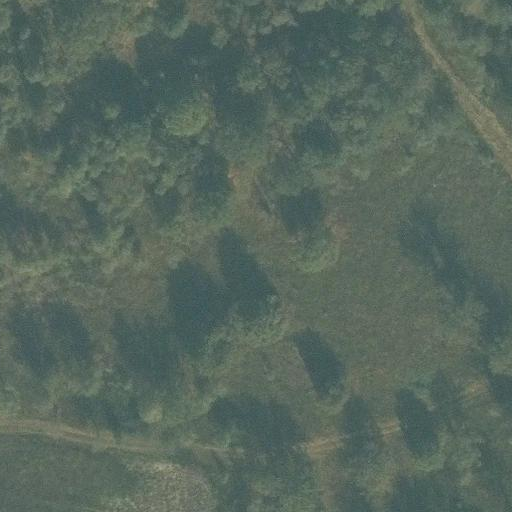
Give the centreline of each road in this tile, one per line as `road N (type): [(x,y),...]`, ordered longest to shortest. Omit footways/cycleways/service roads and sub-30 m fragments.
road 1 (track): [(0,433),(264,458),(336,448),(511,374)]
road 2 (track): [(511,158),(442,69),(420,0)]
